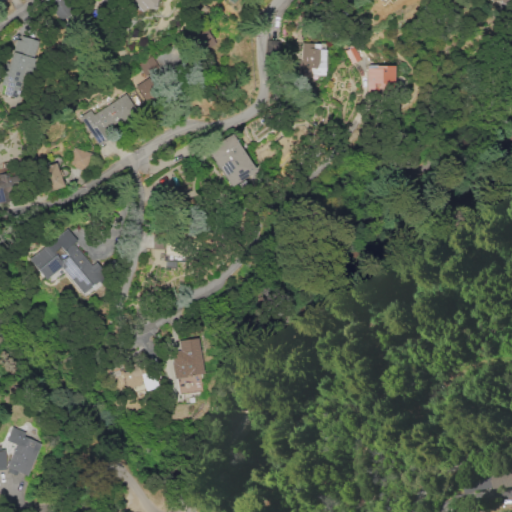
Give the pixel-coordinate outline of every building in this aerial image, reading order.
[(127,0),(137,13),(154,0),(127,0)] [(212,46),(206,27),(187,33),(193,52),(212,46)] [(20,73),(28,75),(37,41),(16,35),(0,93),(0,94),(14,98),(20,73)] [(298,75),(322,77),(324,45),(300,44),(298,75)] [(136,64),(145,79),(134,85),(142,100),(159,91),(155,84),(164,79),(151,56),(136,64)] [(391,65),(365,65),(365,90),(391,90),(391,65)] [(91,113),(89,110),(78,116),(95,145),(107,138),(102,129),(134,110),(125,94),(91,113)] [(252,171),(230,133),(205,148),(227,186),(252,171)] [(67,164),(84,170),(90,153),(73,147),(67,164)] [(39,167),(47,191),(61,186),(53,162),(39,167)] [(16,188),(15,176),(7,176),(7,173),(0,173),(0,202),(7,202),(6,189),(16,188)] [(27,258),(43,279),(60,267),(80,294),(102,278),(74,241),(75,240),(67,228),(27,258)] [(200,373),(198,338),(178,339),(180,374),(200,373)] [(142,390),(152,387),(149,376),(141,379),(136,362),(118,368),(125,388),(140,384),(142,390)] [(39,442),(22,436),(24,431),(10,426),(5,440),(14,444),(5,469),(26,476),(39,442)] [(511,464),(490,472),(489,474),(461,484),(467,501),(496,491),(495,492),(511,486),(511,464)]
